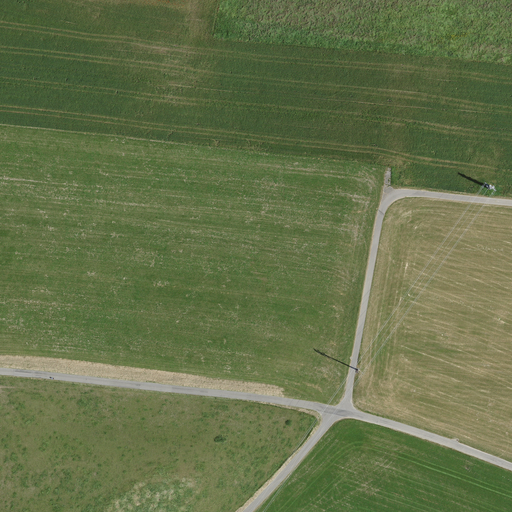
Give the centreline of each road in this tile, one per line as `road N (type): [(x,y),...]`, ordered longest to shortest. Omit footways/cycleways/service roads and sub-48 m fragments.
road 1 (unclassified): [(511,466),(401,426),(305,404),(0,371)]
road 2 (track): [(247,511),(343,405),(385,202),(405,192),(511,202)]
